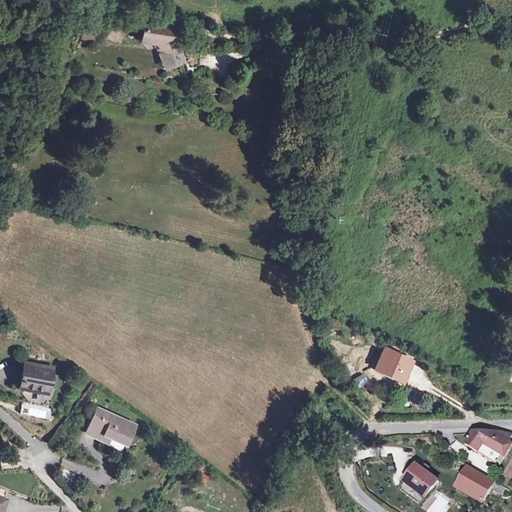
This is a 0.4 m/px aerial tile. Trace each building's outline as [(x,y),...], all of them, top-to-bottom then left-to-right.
[(177,27),(144,22),(141,37),(164,40),(164,44),(164,52),(169,65),(178,62),(179,63),(182,62),(178,47),(178,44),(175,43),(176,34),(177,27)] [(87,23),(80,38),(94,44),(101,29),(87,23)] [(123,30),(110,26),(107,36),(119,40),(123,30)] [(169,65),(164,52),(158,54),(163,68),(169,65)] [(227,65),(218,64),(216,77),(225,78),(227,65)] [(385,347),(375,367),(403,380),(412,360),(385,347)] [(52,368),(24,363),(20,387),(47,392),(48,386),(50,375),(52,368)] [(356,386),(366,380),(362,374),(352,380),(356,386)] [(126,444),(134,425),(104,412),(101,417),(94,414),(86,433),(102,440),(105,434),(109,436),(126,444)] [(491,433),(473,433),(466,445),(478,453),(483,445),(501,456),(509,443),(511,436),(511,435),(511,434),(499,433),(497,436),(491,433)] [(496,464),(501,456),(483,445),(478,453),(496,464)] [(438,482),(427,474),(430,471),(431,469),(426,466),(423,466),(420,469),(416,466),(404,483),(426,499),(438,482)] [(484,504),(493,488),(495,484),(470,470),(459,490),(484,504)] [(195,480),(206,484),(209,476),(198,472),(195,480)] [(426,499),(404,483),(400,489),(421,505),(426,499)] [(496,483),(495,484),(493,488),(507,497),(511,492),(496,483)]
